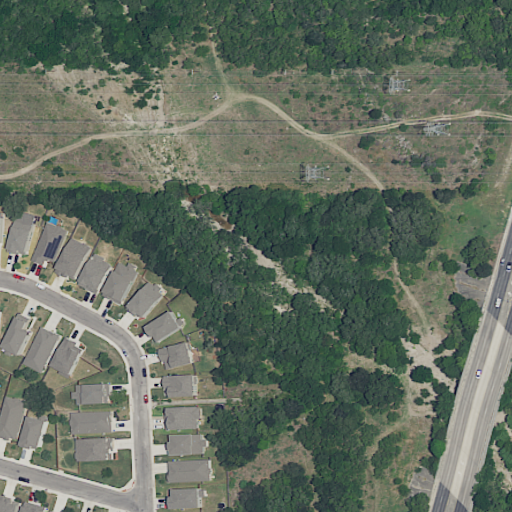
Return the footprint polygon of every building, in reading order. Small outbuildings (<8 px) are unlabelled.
[(55,263),(67,229),(47,222),(33,261),(45,265),(46,260),(55,263)] [(34,231),(14,227),(8,251),(28,255),(34,231)] [(56,273),(78,281),(92,246),(71,237),(56,273)] [(114,264),(94,253),(79,285),(98,295),(114,264)] [(120,260),(103,296),(122,305),(139,269),(120,260)] [(129,307),(144,320),(166,293),(151,280),(129,307)] [(157,344),(183,328),(172,311),(147,327),(157,344)] [(3,347),(20,355),(36,321),(20,313),(3,347)] [(24,363),(44,373),(61,335),(42,326),(24,363)] [(50,367),(70,377),(84,351),(77,348),(80,344),(67,337),(50,367)] [(161,348),(166,370),(195,363),(190,342),(161,348)] [(166,375),(167,397),(197,397),(197,375),(166,375)] [(111,384),(75,384),(75,403),(111,402),(111,384)] [(0,422),(0,436),(17,441),(27,401),(7,396),(0,422)] [(167,430),(199,429),(199,420),(202,419),(202,407),(166,408),(167,430)] [(72,434),(114,432),(114,411),(72,413),(72,434)] [(22,446),(41,451),(48,421),(30,416),(22,446)] [(171,455),(206,454),(205,434),(171,435),(171,455)] [(114,438),(77,439),(77,461),(115,460),(114,438)] [(212,481),(211,460),(169,461),(169,482),(212,481)] [(172,489),(173,509),(202,508),(201,488),(172,489)] [(0,511),(18,511),(22,502),(1,496),(0,498),(0,511)] [(23,511),(46,511),(48,509),(26,502),(23,511)]
